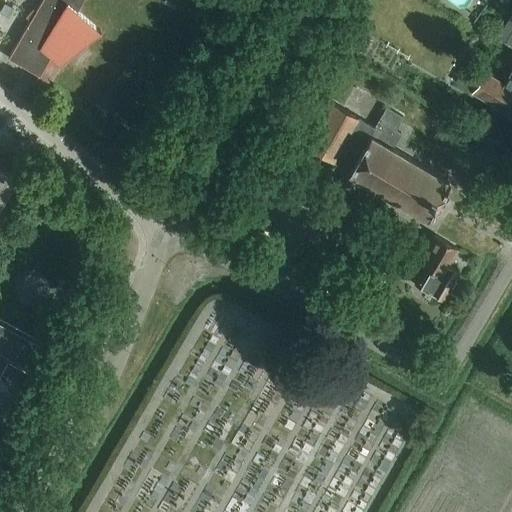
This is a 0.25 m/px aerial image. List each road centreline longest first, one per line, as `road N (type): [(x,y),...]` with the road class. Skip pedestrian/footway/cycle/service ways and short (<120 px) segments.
road 1 (unclassified): [(166,227),(412,368),(439,368),(463,348),(511,266)]
road 2 (unclassified): [(34,511),(75,440),(166,227)]
road 3 (residential): [(166,227),(0,103)]
